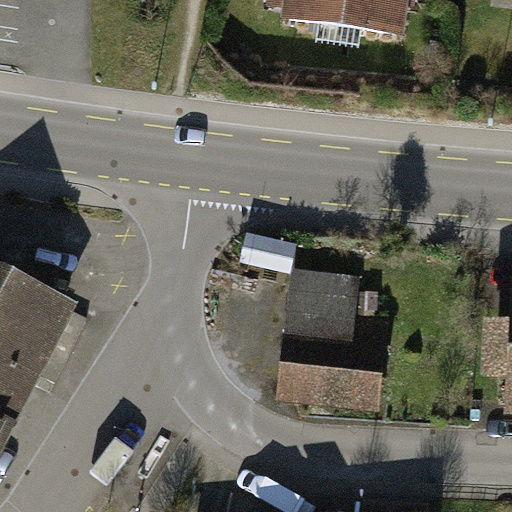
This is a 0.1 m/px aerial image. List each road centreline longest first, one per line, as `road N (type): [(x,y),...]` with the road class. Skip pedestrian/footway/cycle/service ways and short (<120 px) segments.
road 1 (residential): [(163,327),(217,408),(266,440),(330,452),(511,461)]
road 2 (tertiary): [(511,192),(195,160)]
road 3 (residential): [(38,511),(81,461),(163,327)]
road 4 (tertiary): [(195,160),(0,131)]
road 5 (residential): [(195,160),(183,259),(163,327)]
